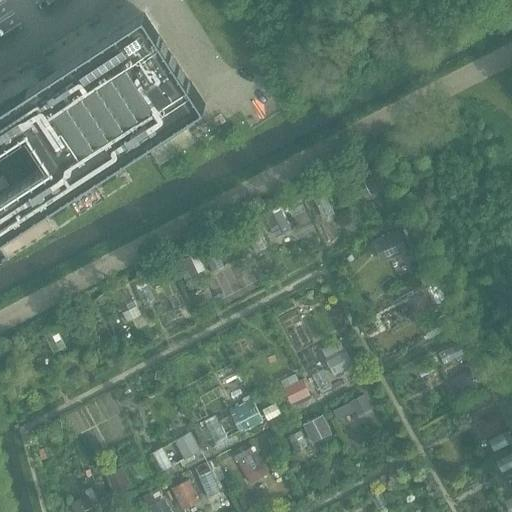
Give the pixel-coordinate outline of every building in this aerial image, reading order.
[(0,238),(206,105),(145,13),(0,106),(0,238)] [(281,215),(263,225),(274,246),(292,237),(281,215)] [(204,257),(212,276),(238,264),(229,245),(204,257)] [(146,282),(134,288),(144,309),(156,304),(146,282)] [(55,326),(41,332),(51,354),(65,348),(55,326)] [(438,354),(444,363),(464,351),(459,342),(438,354)] [(344,350),(327,361),(339,382),(356,372),(344,350)] [(420,369),(399,380),(412,405),(433,394),(420,369)] [(441,389),(448,402),(465,392),(458,379),(441,389)] [(299,384),(284,391),(293,409),(308,402),(299,384)] [(230,414),(240,433),(261,421),(251,402),(230,414)] [(321,417),(300,428),(309,446),(330,435),(321,417)] [(478,425),(484,438),(499,431),(492,418),(478,425)] [(215,419),(204,425),(216,450),(227,444),(215,419)] [(190,435),(174,443),(182,461),(199,454),(190,435)] [(254,453),(237,463),(246,480),(264,469),(254,453)] [(212,473),(198,479),(205,498),(219,492),(212,473)] [(189,483),(171,490),(180,511),(198,505),(189,483)] [(511,511),(511,497),(503,503),(508,511),(511,511)] [(170,511),(165,501),(146,511),(170,511)]
